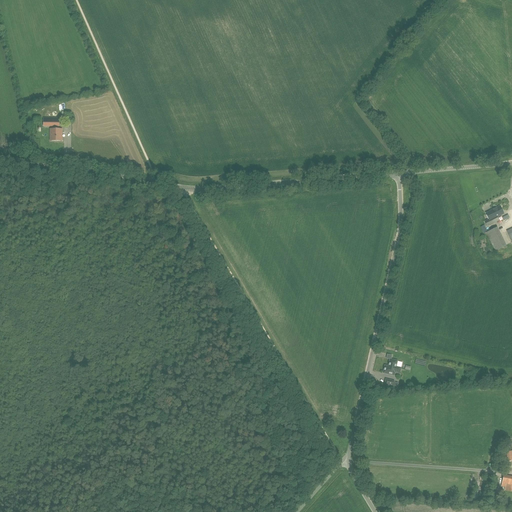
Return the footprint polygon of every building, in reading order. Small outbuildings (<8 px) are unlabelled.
[(61,129),(51,129),(50,141),(61,141),(61,129)] [(495,218),(497,217),(503,214),(500,206),(492,210),(492,211),(494,215),(495,218)] [(499,220),(497,217),(495,218),(494,215),(492,211),(486,214),(489,220),(485,222),(487,226),(499,220)] [(488,233),(495,250),(507,245),(499,227),(495,229),(498,236),(494,238),(491,232),(488,233)] [(396,369),(400,370),(401,368),(396,367),(397,361),(390,359),(389,362),(388,366),(392,367),(391,369),(395,370),(396,370),(396,369)] [(392,367),(388,366),(385,365),(383,373),(394,375),(395,372),(399,374),(400,370),(396,369),(396,370),(395,370),(391,369),(392,367)] [(396,391),(397,388),(398,383),(394,383),(394,381),(385,379),(384,385),(391,387),(390,389),(396,391)] [(511,479),(503,478),(501,486),(506,487),(511,488),(511,479)] [(498,500),(500,490),(492,488),(490,499),(498,500)]
